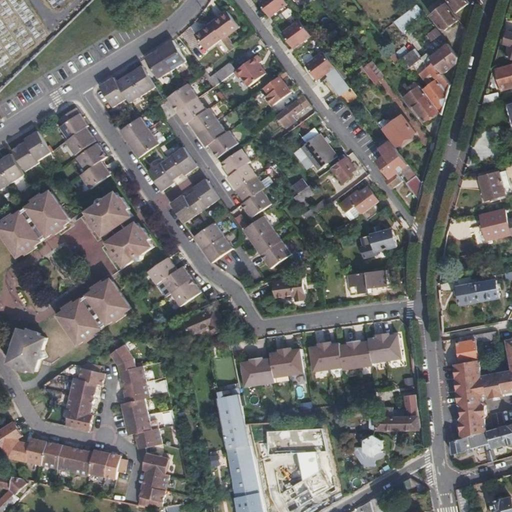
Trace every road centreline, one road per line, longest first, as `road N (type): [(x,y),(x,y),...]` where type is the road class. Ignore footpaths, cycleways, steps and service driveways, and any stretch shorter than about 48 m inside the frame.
road 1 (residential): [(160,204),(208,275),(237,293),(261,326),(424,306)]
road 2 (residential): [(428,235),(239,0)]
road 3 (tertiary): [(428,235),(491,9)]
road 4 (tertiary): [(439,451),(424,306)]
road 5 (residential): [(80,84),(160,204)]
road 6 (residential): [(80,84),(196,0)]
road 7 (tertiary): [(439,451),(335,511)]
